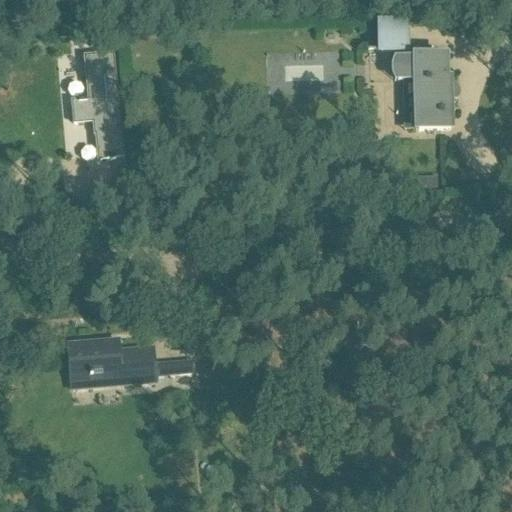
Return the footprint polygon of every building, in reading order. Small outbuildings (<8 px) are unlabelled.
[(412,84),(413,135),(453,133),(452,79),(449,79),(448,57),(409,58),(408,22),(367,23),(367,52),(369,52),(377,52),(377,57),(395,56),(395,61),(394,61),(393,63),(391,70),(391,77),(392,80),(394,85),(412,84)] [(97,160),(97,162),(99,162),(100,163),(101,163),(101,161),(106,160),(106,163),(115,162),(115,160),(124,159),(124,157),(123,158),(121,138),(120,138),(119,127),(121,127),(119,109),(118,109),(113,55),(83,58),(83,61),(84,61),(88,100),(87,100),(87,101),(86,101),(86,100),(78,101),(78,102),(71,103),(71,107),(74,107),(75,124),(73,124),(73,126),(74,126),(74,127),(76,126),(76,125),(92,123),(93,138),(97,137),(97,140),(95,140),(95,142),(98,142),(99,160),(97,160)] [(436,179),(412,180),(413,192),(436,191),(436,179)] [(118,354),(118,344),(67,348),(71,392),(106,390),(105,381),(120,380),(121,388),(155,386),(153,351),(118,354)] [(169,379),(192,377),(191,364),(168,366),(169,379)]
